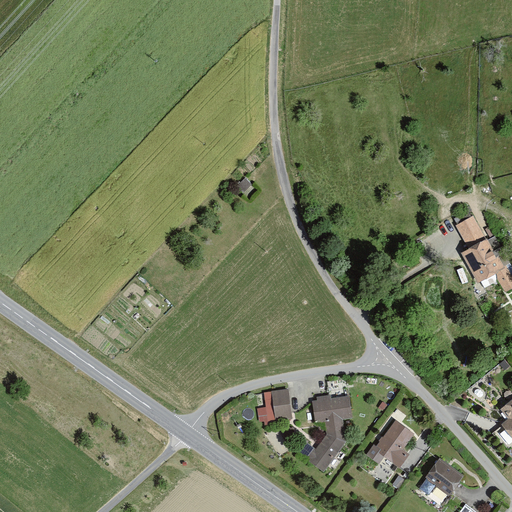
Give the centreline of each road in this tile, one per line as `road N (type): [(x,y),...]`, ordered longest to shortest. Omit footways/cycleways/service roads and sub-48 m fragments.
road 1 (unclassified): [(385,357),(330,284),(289,204),(274,127),(279,0)]
road 2 (tertiary): [(187,433),(0,301)]
road 3 (residential): [(385,357),(234,391),(187,433)]
road 4 (residential): [(511,492),(385,357)]
road 5 (tertiary): [(297,511),(187,433)]
